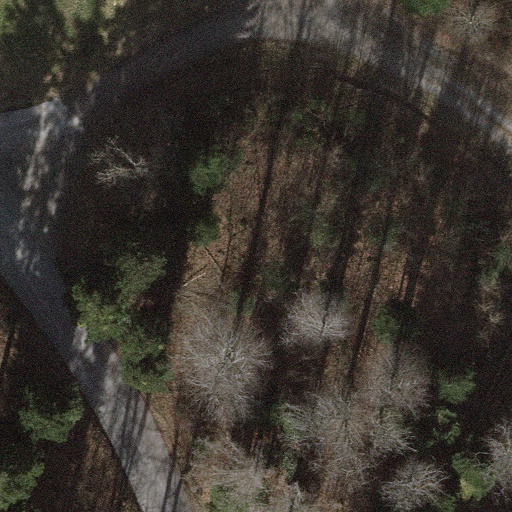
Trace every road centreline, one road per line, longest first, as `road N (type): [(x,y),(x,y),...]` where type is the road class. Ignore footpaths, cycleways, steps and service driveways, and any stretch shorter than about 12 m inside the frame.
road 1 (track): [(0,140),(43,126),(275,7),(427,74),(511,139)]
road 2 (residential): [(0,243),(74,317),(126,406),(172,511)]
